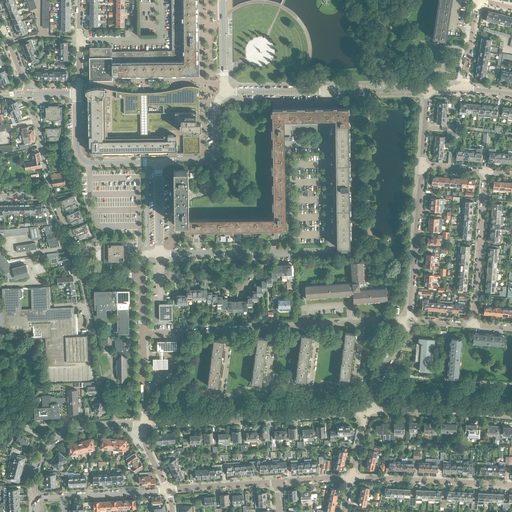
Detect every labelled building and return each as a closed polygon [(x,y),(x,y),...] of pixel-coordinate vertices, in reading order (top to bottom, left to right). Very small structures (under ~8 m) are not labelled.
[(112,47),(90,48),(90,81),(112,80),(112,76),(197,74),(195,0),(171,0),(173,51),(112,52),(112,47)] [(439,0),(433,39),(436,39),(436,40),(437,40),(438,39),(444,40),(450,0),(439,0)] [(8,8),(10,13),(17,11),(15,5),(8,8)] [(10,13),(13,19),(20,16),(17,11),(10,13)] [(492,21),(494,12),(487,11),(487,13),(484,13),(482,19),(492,21)] [(492,21),(498,23),(500,14),(494,12),(492,21)] [(504,25),(506,16),(500,14),(498,23),(504,25)] [(13,19),(15,25),(22,22),(20,16),(13,19)] [(24,21),(22,22),(15,25),(17,30),(26,26),(24,21)] [(26,26),(17,30),(19,36),(26,33),(28,32),(26,26)] [(25,50),(34,47),(31,39),(26,41),(26,43),(22,45),(25,50)] [(60,42),(60,48),(68,48),(68,42),(64,42),(64,40),(58,40),(58,42),(60,42)] [(27,56),(34,54),(36,53),(34,47),(25,50),(27,56)] [(505,60),(506,54),(503,53),(502,61),(510,62),(510,61),(507,60),(505,60)] [(36,60),(34,54),(27,56),(29,62),(36,60)] [(488,72),(489,72),(490,69),(489,69),(490,65),(486,65),(477,63),(476,69),(488,72)] [(488,74),(488,72),(476,69),(475,76),(479,77),(480,77),(479,79),(484,80),(484,76),(486,76),(486,74),(488,74)] [(60,72),(60,79),(67,79),(67,76),(68,76),(68,71),(67,71),(60,70),(60,72)] [(506,81),(508,72),(501,71),(499,80),(506,81)] [(6,76),(0,78),(0,83),(1,85),(5,84),(5,85),(9,83),(6,76)] [(86,91),(86,92),(86,93),(87,93),(87,94),(88,94),(89,94),(90,154),(177,153),(180,153),(200,152),(199,87),(195,86),(191,86),(187,86),(182,87),(179,88),(178,88),(169,90),(160,91),(150,92),(138,92),(130,92),(122,91),(114,90),(113,90),(106,88),(105,88),(101,87),(97,87),(96,87),(94,87),(92,88),(90,88),(87,90),(86,90),(86,91)] [(7,112),(18,108),(16,101),(11,103),(11,102),(7,103),(9,108),(6,109),(6,110),(2,110),(2,111),(3,113),(5,113),(7,112)] [(437,109),(447,110),(455,111),(456,104),(453,104),(452,107),(447,107),(448,103),(448,102),(447,101),(446,101),(445,101),(444,101),(444,102),(443,102),(443,103),(438,102),(437,109)] [(54,106),(54,119),(59,119),(62,119),(62,114),(62,111),(62,107),(59,107),(59,105),(54,106)] [(18,108),(7,112),(8,114),(9,117),(12,116),(12,117),(14,116),(16,123),(22,122),(19,114),(21,114),(18,108)] [(339,248),(347,248),(350,248),(348,108),(328,109),(272,109),(274,220),(189,221),(188,170),(174,170),(175,224),(185,224),(185,231),(287,230),(287,219),(284,219),(283,120),(328,119),(337,119),(339,248)] [(464,129),(465,126),(459,125),(459,121),(456,120),(455,127),(464,129)] [(20,135),(20,138),(35,135),(33,129),(29,130),(28,126),(18,128),(19,131),(23,130),(23,135),(20,135)] [(59,128),(54,128),(50,128),(46,128),(46,133),(48,133),(48,136),(48,139),(48,140),(60,140),(60,139),(59,139),(59,136),(60,136),(60,133),(60,128),(59,128)] [(35,135),(20,138),(21,141),(23,140),(24,144),(20,145),(20,149),(29,148),(28,144),(31,143),(31,142),(36,141),(35,135)] [(41,167),(39,152),(32,153),(32,152),(27,153),(28,155),(32,154),(33,159),(24,160),(26,170),(41,167)] [(51,174),(54,186),(66,183),(64,172),(51,174)] [(438,185),(439,177),(430,176),(430,179),(432,179),(431,184),(438,185)] [(468,179),(468,188),(471,188),(471,192),(473,192),(474,183),(476,183),(476,180),(468,179)] [(66,198),(61,201),(63,205),(64,205),(65,208),(67,211),(66,211),(77,207),(77,206),(76,207),(75,204),(75,203),(74,201),(75,200),(73,195),(68,197),(68,198),(66,199),(66,198)] [(36,219),(33,219),(34,225),(41,224),(47,223),(52,223),(51,218),(48,218),(48,217),(50,215),(49,214),(47,210),(48,209),(45,207),(45,208),(42,208),(42,204),(35,204),(36,215),(36,219)] [(72,213),(67,215),(69,220),(70,219),(71,222),(72,225),(83,221),(82,221),(81,218),(80,215),(81,215),(79,210),(74,212),(72,213)] [(45,229),(42,229),(42,231),(46,231),(54,229),(54,228),(54,227),(54,226),(53,225),(52,225),(52,223),(47,223),(48,225),(45,226),(45,229)] [(78,227),(72,229),(74,234),(76,233),(77,236),(78,239),(78,240),(89,235),(88,235),(86,232),(87,232),(86,229),(87,229),(85,224),(80,226),(78,227)] [(29,227),(26,227),(26,234),(31,234),(39,232),(38,226),(37,227),(37,226),(31,227),(29,227)] [(449,236),(442,235),(442,236),(437,235),(436,238),(428,238),(427,244),(441,245),(441,239),(448,240),(449,236)] [(503,235),(502,235),(491,235),(490,237),(490,240),(490,241),(493,241),(493,244),(498,244),(500,244),(502,238),(503,239),(503,235)] [(125,249),(125,240),(104,240),(104,262),(112,262),(112,261),(113,261),(113,260),(114,260),(124,260),(124,249),(125,249)] [(36,243),(16,246),(17,252),(37,249),(36,243)] [(0,269),(3,275),(4,274),(7,277),(11,279),(15,278),(29,274),(26,264),(22,266),(13,268),(12,268),(1,254),(2,253),(0,249),(0,269)] [(64,267),(72,264),(69,258),(65,259),(62,260),(62,261),(59,261),(59,260),(58,253),(47,254),(48,261),(51,261),(51,264),(57,263),(63,262),(64,265),(64,266),(64,267)] [(364,282),(363,266),(363,259),(352,259),(352,262),(351,262),(352,282),(305,286),(305,287),(302,287),(303,299),(353,296),(354,303),(390,301),(389,289),(386,290),(386,288),(369,289),(367,282),(364,282)] [(72,264),(64,267),(64,266),(58,268),(59,270),(65,268),(66,270),(68,269),(70,274),(75,272),(72,264)] [(65,284),(74,283),(73,277),(57,278),(58,285),(65,284)] [(74,283),(65,284),(67,296),(76,295),(74,283)] [(0,331),(33,331),(33,338),(45,337),(47,366),(76,365),(76,361),(88,361),(87,335),(75,336),(73,307),(50,308),(49,286),(31,287),(32,309),(21,309),(20,287),(2,288),(3,310),(0,309),(0,331)] [(107,308),(117,308),(129,308),(128,302),(130,302),(129,290),(94,291),(94,309),(97,309),(97,317),(107,316),(107,308)] [(177,305),(182,304),(182,294),(177,295),(177,292),(173,292),(173,303),(177,303),(177,305)] [(428,310),(428,302),(429,299),(428,299),(428,300),(423,299),(423,300),(421,300),(421,299),(420,306),(420,305),(422,305),(422,309),(428,310)] [(290,300),(278,300),(279,308),(282,308),(282,311),(287,311),(286,308),(290,308),(290,300)] [(490,315),(490,307),(491,303),(485,303),(484,312),(482,311),(482,314),(490,315)] [(173,320),(172,320),(172,304),(159,304),(159,320),(170,320),(170,322),(173,322),(173,320)] [(467,305),(458,305),(458,312),(464,313),(464,309),(466,309),(467,305)] [(117,308),(118,331),(114,331),(114,333),(129,333),(129,308),(117,308)] [(344,348),(354,350),(355,334),(346,333),(344,348)] [(488,345),(489,335),(474,334),(473,344),(488,345)] [(300,350),(310,352),(312,336),(302,335),(300,350)] [(504,336),(489,335),(488,345),(503,346),(504,336)] [(256,353),(266,354),(268,339),(258,337),(256,353)] [(435,340),(419,338),(418,343),(416,343),(415,361),(420,361),(419,371),(432,372),(435,340)] [(451,338),(450,348),(460,349),(461,339),(451,338)] [(124,339),(115,339),(115,348),(117,348),(117,356),(117,379),(119,379),(127,379),(126,357),(128,357),(129,357),(129,354),(129,351),(129,348),(124,348),(124,339)] [(171,352),(171,351),(177,351),(177,341),(171,341),(171,340),(167,340),(167,341),(157,341),(157,351),(157,352),(159,352),(162,352),(165,352),(165,351),(168,351),(168,352),(171,352)] [(212,355),(222,356),(224,341),(214,340),(212,355)] [(344,348),(342,364),(352,365),(354,350),(344,348)] [(450,348),(450,358),(460,358),(460,349),(450,348)] [(300,350),(298,366),(308,367),(310,352),(300,350)] [(162,352),(159,352),(159,359),(153,359),(153,369),(168,369),(168,359),(162,359),(162,352)] [(254,368),(264,369),(266,354),(256,353),(254,368)] [(210,370),(220,372),(222,356),(212,355),(210,370)] [(449,367),(459,368),(460,358),(450,358),(449,367)] [(352,365),(342,364),(340,379),(350,380),(352,365)] [(308,367),(298,366),(296,381),(306,382),(308,367)] [(458,378),(459,368),(449,367),(448,377),(458,378)] [(262,385),(264,369),(254,368),(251,383),(262,385)] [(218,387),(220,372),(210,370),(208,386),(218,387)] [(91,382),(84,383),(84,387),(87,387),(87,393),(98,393),(97,387),(96,387),(96,385),(91,385),(91,382)] [(42,407),(34,407),(35,418),(35,419),(60,417),(59,406),(59,404),(62,402),(63,402),(67,401),(67,400),(68,400),(68,414),(78,414),(78,410),(78,407),(81,406),(81,403),(78,403),(78,402),(77,390),(67,390),(67,397),(55,398),(55,396),(50,396),(50,395),(42,395),(42,396),(37,397),(38,402),(42,402),(42,407)] [(97,403),(93,405),(97,414),(98,415),(99,415),(102,414),(101,413),(104,411),(103,409),(101,404),(102,404),(101,402),(100,402),(99,400),(96,401),(97,403)] [(382,425),(376,426),(376,430),(379,430),(379,433),(383,433),(383,441),(384,441),(384,439),(387,439),(387,443),(391,443),(391,440),(390,434),(387,434),(387,433),(387,425),(387,423),(385,423),(384,423),(382,423),(382,424),(382,425)] [(393,432),(390,432),(390,434),(391,440),(394,440),(394,435),(404,435),(404,432),(406,432),(406,430),(406,427),(404,427),(404,423),(403,423),(399,423),(397,423),(394,423),(394,431),(393,431),(393,432)] [(409,430),(406,430),(406,432),(406,436),(406,439),(406,444),(410,443),(409,437),(410,437),(410,432),(412,432),(417,432),(420,432),(420,427),(417,427),(417,423),(416,423),(413,423),(409,423),(409,426),(409,430)] [(434,423),(424,423),(424,431),(424,433),(433,433),(433,435),(434,435),(436,435),(437,427),(434,427),(434,423)] [(456,433),(456,424),(440,423),(440,433),(456,433)] [(465,424),(465,429),(468,429),(468,433),(469,433),(469,437),(478,437),(479,433),(479,429),(476,429),(476,425),(465,424)] [(497,429),(497,426),(492,426),(492,425),(491,424),(489,424),(488,425),(487,425),(487,433),(494,434),(493,436),(495,436),(495,445),(498,445),(500,430),(497,429)] [(313,430),(312,430),(312,434),(313,434),(317,434),(317,437),(325,437),(325,426),(317,427),(317,430),(313,430)] [(337,431),(330,431),(330,438),(330,440),(334,441),(335,435),(337,435),(340,435),(340,436),(344,436),(343,426),(337,426),(337,431)] [(350,426),(343,426),(344,436),(347,436),(347,435),(350,435),(353,434),(353,430),(350,430),(350,428),(350,427),(350,426)] [(503,427),(502,435),(510,436),(510,440),(511,446),(511,445),(511,427),(508,427),(508,426),(503,426),(503,427)] [(284,431),(285,438),(289,438),(297,438),(297,437),(297,428),(292,428),(289,428),(289,431),(288,431),(285,431),(284,431)] [(256,433),(256,440),(257,440),(261,440),(269,439),(268,429),(260,430),(261,433),(256,433)] [(303,429),(302,429),(303,438),(309,437),(310,440),(313,440),(313,437),(313,434),(312,434),(312,430),(313,430),(313,429),(312,429),(307,429),(306,429),(303,429)] [(274,434),(271,434),(272,439),(275,439),(285,438),(284,431),(284,430),(278,431),(274,431),(274,434)] [(161,434),(156,435),(156,445),(162,444),(163,445),(165,445),(166,444),(175,443),(175,440),(174,433),(166,434),(166,431),(161,431),(161,434)] [(228,435),(228,439),(228,438),(233,438),(233,442),(241,441),(240,431),(232,431),(232,434),(231,434),(228,435)] [(204,436),(200,436),(200,440),(204,440),(205,443),(213,442),(212,432),(209,433),(204,433),(204,436)] [(246,436),(243,436),(244,441),(247,440),(247,441),(251,440),(252,444),(257,443),(256,440),(256,433),(256,432),(250,432),(246,432),(246,436)] [(228,433),(218,434),(218,442),(223,442),(223,443),(223,444),(224,445),(225,445),(226,445),(228,445),(228,442),(228,438),(228,439),(228,435),(228,433)] [(20,434),(16,442),(25,447),(27,444),(28,444),(27,444),(28,442),(29,442),(28,441),(29,441),(24,438),(25,436),(22,435),(20,434)] [(186,439),(183,439),(183,444),(197,443),(200,443),(200,440),(200,436),(200,435),(190,435),(190,436),(190,438),(186,439)] [(88,440),(86,440),(89,450),(94,448),(94,446),(95,446),(93,439),(92,440),(92,439),(91,439),(90,438),(89,439),(88,440)] [(119,449),(119,454),(122,454),(123,449),(128,449),(128,446),(125,446),(126,440),(125,439),(123,439),(122,440),(120,439),(119,449)] [(82,441),(80,442),(83,451),(89,450),(86,440),(85,440),(83,440),(82,441)] [(75,443),(74,443),(77,453),(83,451),(80,442),(78,442),(77,442),(75,442),(75,443)] [(69,446),(66,446),(67,449),(69,448),(71,454),(74,453),(75,457),(78,456),(77,453),(74,443),(72,444),(71,444),(69,444),(69,445),(68,445),(69,446)] [(12,446),(10,455),(11,455),(10,459),(11,459),(24,463),(25,456),(19,455),(21,451),(12,446)] [(368,453),(367,455),(368,455),(368,456),(376,457),(377,452),(381,453),(382,448),(374,447),(374,450),(370,449),(369,450),(368,453),(369,453),(368,453)] [(339,450),(338,456),(340,457),(345,458),(346,455),(347,453),(347,452),(346,452),(346,451),(347,448),(343,448),(342,451),(339,450)] [(60,451),(55,457),(63,463),(67,459),(63,456),(65,455),(60,451)] [(132,454),(125,458),(128,463),(137,457),(135,453),(134,452),(132,454)] [(171,461),(167,463),(168,463),(170,469),(171,468),(179,465),(176,460),(176,455),(174,456),(169,458),(171,461)] [(498,466),(498,475),(499,475),(505,475),(505,465),(507,465),(508,465),(509,457),(505,456),(505,462),(499,462),(498,466)] [(63,463),(55,457),(50,463),(55,467),(52,469),(53,470),(60,471),(62,468),(61,467),(63,463)] [(129,463),(128,464),(129,465),(130,464),(132,467),(140,462),(140,461),(140,460),(140,459),(139,459),(137,457),(128,463),(129,463)] [(407,462),(407,470),(413,470),(413,462),(415,462),(415,459),(413,459),(413,458),(407,458),(407,462)] [(9,461),(8,465),(22,469),(24,463),(11,459),(11,461),(9,461)] [(259,460),(256,460),(257,470),(260,470),(260,473),(266,472),(266,463),(259,463),(259,460)] [(462,463),(462,473),(463,473),(463,474),(465,474),(465,473),(468,473),(469,469),(469,468),(470,469),(475,470),(475,462),(473,462),(473,461),(462,460),(462,463)] [(250,464),(246,464),(247,473),(247,474),(253,473),(253,471),(253,470),(256,470),(255,464),(255,461),(250,462),(250,464)] [(476,461),(476,470),(478,470),(478,473),(479,473),(479,474),(485,474),(486,465),(486,462),(476,461)] [(140,462),(132,467),(135,472),(141,468),(144,466),(143,465),(140,462)] [(334,468),(333,471),(338,472),(339,469),(343,470),(343,469),(343,470),(344,467),(343,467),(344,464),(340,463),(336,462),(335,468),(334,468)] [(367,462),(365,468),(373,470),(375,463),(367,462)] [(8,465),(7,470),(8,470),(8,472),(20,475),(22,469),(8,465)] [(171,468),(170,469),(173,475),(174,474),(182,471),(179,465),(171,468)] [(195,466),(192,466),(193,474),(193,476),(196,476),(196,479),(202,479),(202,478),(202,469),(195,470),(195,466)] [(174,474),(173,475),(176,480),(176,481),(180,479),(180,481),(184,480),(183,478),(185,477),(182,471),(174,474)] [(5,475),(3,480),(10,482),(10,480),(14,481),(14,480),(19,481),(20,475),(8,472),(7,472),(6,475),(5,475)] [(49,474),(47,474),(47,480),(57,480),(57,474),(56,474),(56,472),(49,472),(49,474)] [(84,475),(81,476),(81,486),(87,485),(87,479),(89,478),(89,472),(84,472),(84,475)] [(137,478),(137,479),(138,480),(138,481),(139,481),(140,484),(146,484),(146,486),(155,485),(155,484),(156,484),(155,481),(154,481),(154,479),(150,479),(150,476),(148,476),(147,472),(139,473),(140,477),(139,477),(138,478),(137,478)] [(361,489),(360,492),(368,494),(369,488),(371,489),(372,486),(366,484),(365,484),(365,487),(362,486),(361,487),(360,489),(361,489)] [(327,493),(329,494),(337,495),(338,492),(339,490),(338,490),(339,489),(338,489),(338,486),(337,485),(334,486),(334,488),(331,487),(330,491),(327,491),(327,493)] [(6,486),(3,486),(4,489),(4,496),(13,496),(13,495),(15,495),(16,496),(18,496),(18,495),(19,495),(19,492),(19,491),(18,491),(18,489),(15,489),(15,488),(14,488),(14,489),(11,489),(11,486),(6,486)] [(382,491),(380,499),(388,501),(389,498),(391,498),(391,496),(391,488),(385,488),(385,491),(382,491)] [(404,489),(403,499),(409,499),(409,506),(412,506),(413,498),(410,498),(410,489),(404,489)] [(289,490),(288,490),(289,500),(297,500),(297,497),(300,496),(301,496),(300,493),(296,493),(296,490),(290,490),(289,490)] [(413,498),(412,506),(412,507),(415,508),(415,506),(415,500),(422,500),(422,497),(422,490),(416,490),(415,497),(416,497),(416,498),(413,498)] [(255,492),(254,492),(255,499),(255,500),(257,499),(267,499),(266,492),(261,493),(261,491),(255,492)] [(310,491),(300,491),(300,493),(301,496),(300,496),(301,499),(308,499),(309,504),(311,503),(311,510),(314,509),(315,503),(316,501),(316,498),(314,499),(311,499),(310,491)] [(435,491),(434,501),(440,501),(440,507),(443,507),(443,499),(441,499),(441,491),(435,491)] [(443,499),(443,507),(446,507),(446,503),(453,503),(453,499),(453,491),(447,491),(446,500),(443,499)] [(465,502),(465,503),(472,503),(471,509),(474,509),(475,501),(472,501),(472,500),(472,492),(466,492),(465,502)] [(232,497),(228,497),(228,494),(220,495),(220,505),(229,505),(228,501),(233,501),(232,497)] [(232,495),(232,497),(233,501),(233,504),(243,503),(242,495),(232,495)] [(205,505),(215,505),(214,496),(204,497),(204,498),(200,498),(200,503),(200,505),(205,505)] [(257,499),(255,500),(255,508),(261,507),(262,507),(262,506),(267,506),(267,499),(257,499)] [(74,505),(73,505),(73,511),(74,511),(83,510),(83,505),(89,505),(89,507),(92,507),(92,502),(83,502),(83,503),(80,503),(74,503),(74,505)]
